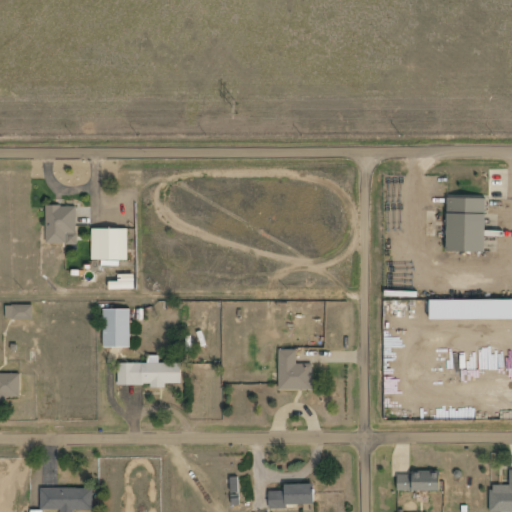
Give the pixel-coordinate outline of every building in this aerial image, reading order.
[(447,200),(447,254),(486,254),(486,200),(447,200)] [(47,244),(77,244),(77,208),(47,208),(47,244)] [(128,262),(128,231),(92,231),(92,262),(128,262)] [(511,300),(431,301),(431,320),(511,319),(511,300)] [(6,321),(33,321),(33,306),(6,306),(6,321)] [(130,311),(103,311),(103,349),(130,349),(130,311)] [(202,347),(212,347),(212,311),(202,311),(202,347)] [(279,389),(314,389),(314,360),(299,360),(299,350),(279,350),(279,389)] [(183,365),(118,365),(118,388),(183,388),(183,365)] [(0,400),(21,401),(21,375),(0,375),(0,400)] [(511,511),(511,471),(511,487),(490,487),(490,511),(511,511)] [(440,493),(440,473),(398,473),(398,493),(440,493)] [(270,488),(270,509),(314,509),(314,488),(270,488)] [(93,511),(93,490),(41,490),(41,511),(93,511)]
